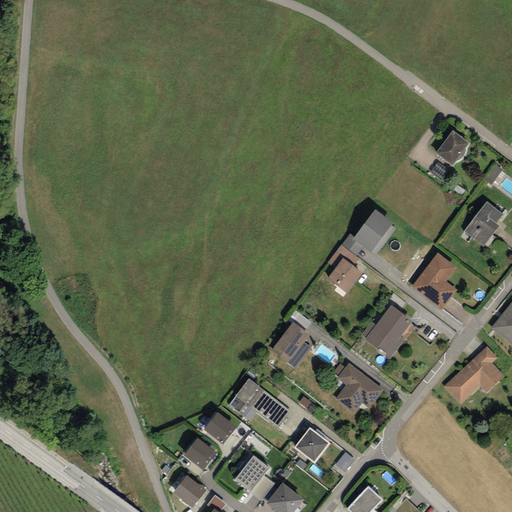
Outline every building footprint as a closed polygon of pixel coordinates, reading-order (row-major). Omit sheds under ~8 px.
[(452,133),(435,157),(451,168),(468,145),(452,133)] [(493,186),(504,172),(497,167),(486,181),(493,186)] [(487,204),(464,234),(482,248),(497,228),(495,226),(503,216),(487,204)] [(393,227),(376,213),(353,241),(370,255),(393,227)] [(437,256),(411,289),(441,310),(456,292),(444,283),(455,270),(437,256)] [(327,282),(347,296),(362,275),(343,261),(327,282)] [(511,303),(490,330),(511,347),(511,303)] [(391,307),(365,341),(390,361),(405,342),(401,339),(412,324),(391,307)] [(292,324),(271,353),(296,371),(312,350),(304,344),(309,337),(292,324)] [(488,348),(444,388),(461,406),(481,387),(487,394),(504,378),(492,364),(497,360),(488,348)] [(383,392),(348,365),(337,379),(346,386),(335,401),(353,415),(362,404),(369,410),(383,392)] [(291,413),(248,381),(228,407),(242,417),(249,408),(278,430),(291,413)] [(236,430),(217,416),(204,432),(223,447),(236,430)] [(310,432),(295,450),(314,465),(328,447),(310,432)] [(217,457),(199,442),(184,459),(202,474),(217,457)] [(354,462),(345,454),(336,466),(345,473),(354,462)] [(268,470),(253,458),(234,481),(250,493),(268,470)] [(206,493),(186,478),(173,495),(193,511),(206,493)] [(282,487),(266,506),(273,511),(297,511),(303,504),(282,487)] [(368,489),(347,511),(374,511),(383,503),(368,489)]
